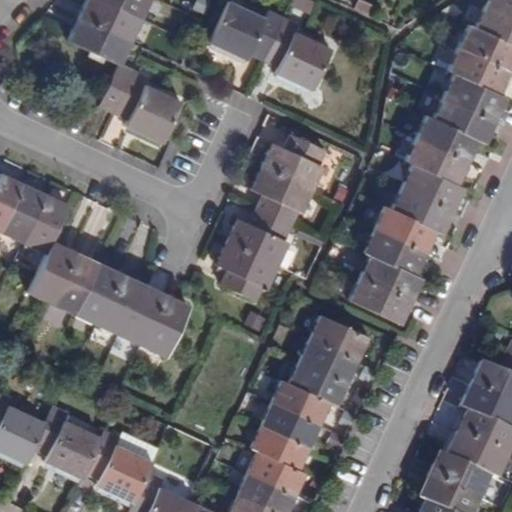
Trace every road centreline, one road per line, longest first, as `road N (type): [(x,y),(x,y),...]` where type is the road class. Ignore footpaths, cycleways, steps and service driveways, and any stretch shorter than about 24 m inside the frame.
road 1 (residential): [(0,119),(188,215),(241,99)]
road 2 (residential): [(492,224),(357,511)]
